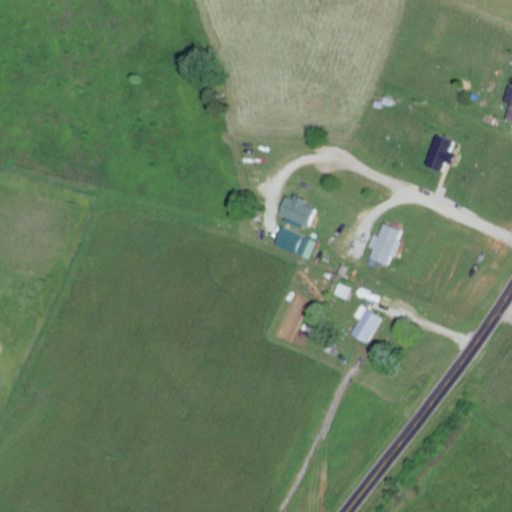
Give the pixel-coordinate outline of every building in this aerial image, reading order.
[(458,164),(462,153),(457,150),(460,141),(442,133),(430,164),(447,171),(451,161),(458,164)] [(283,215),(315,228),(323,208),(311,204),(313,200),(293,192),(283,215)] [(409,229),(392,221),(386,235),(381,233),(375,246),(380,247),(373,263),(381,267),(384,260),(394,265),(400,249),(406,251),(410,241),(405,239),(409,229)] [(309,255),(317,236),(290,225),(282,244),(309,255)] [(339,294),(353,299),(356,287),(343,283),(339,294)] [(361,315),(367,318),(358,332),(375,342),(389,316),(367,304),(361,315)]
